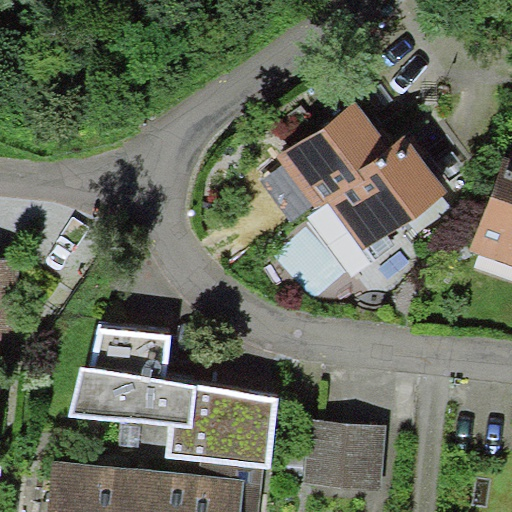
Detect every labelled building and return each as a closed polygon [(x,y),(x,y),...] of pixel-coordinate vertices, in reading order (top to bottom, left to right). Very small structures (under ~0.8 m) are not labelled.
[(403,149),(369,98),(284,155),(318,206),(403,149)] [(454,189),(420,138),(403,149),(318,206),(312,210),(357,276),(404,245),(393,229),(454,189)] [(511,160),(480,246),(511,257),(511,160)] [(94,367),(82,364),(73,404),(175,415),(171,446),(261,454),(265,397),(154,378),(160,336),(103,330),(94,367)] [(12,367),(0,365),(0,471),(2,472),(12,367)] [(250,511),(253,488),(67,469),(61,511),(250,511)]
